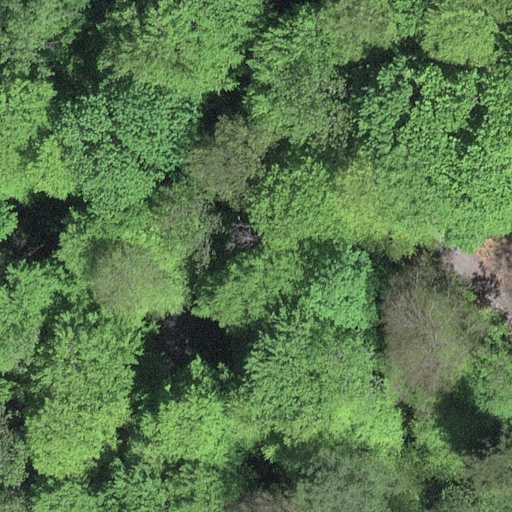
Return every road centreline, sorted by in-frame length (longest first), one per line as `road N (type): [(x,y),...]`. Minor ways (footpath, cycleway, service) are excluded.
road 1 (track): [(312,116),(163,361),(136,434),(140,511)]
road 2 (track): [(213,0),(312,116),(511,318)]
